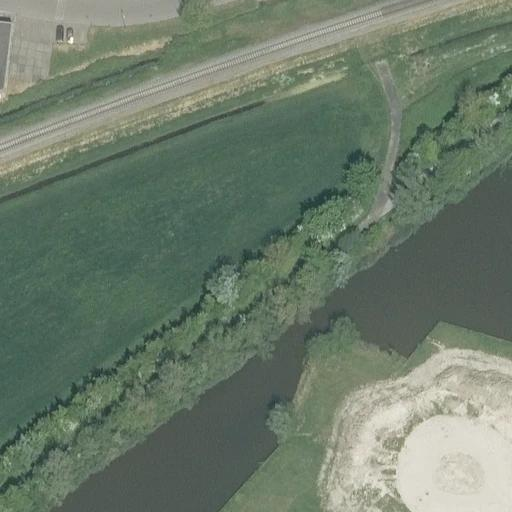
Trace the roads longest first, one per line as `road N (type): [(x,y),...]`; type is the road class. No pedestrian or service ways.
road 1 (residential): [(461,511),(416,488),(418,450),(429,437),(463,433),(500,464)]
road 2 (unclassified): [(373,216),(511,112)]
road 3 (unclassified): [(37,0),(127,10),(184,0)]
